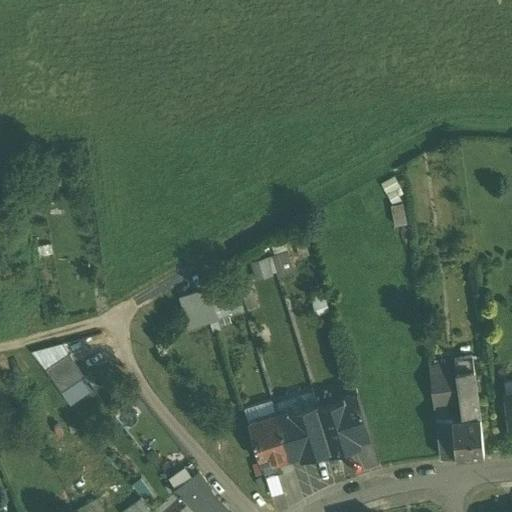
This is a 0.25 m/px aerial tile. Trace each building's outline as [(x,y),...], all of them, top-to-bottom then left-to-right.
[(298,257),(308,253),(304,241),(294,244),(298,257)] [(271,255),(278,277),(293,271),(287,250),(271,255)] [(266,258),(252,262),(257,278),(271,273),(266,258)] [(222,285),(209,289),(217,318),(244,311),(239,294),(227,298),(222,285)] [(184,312),(189,326),(217,318),(209,289),(190,295),(193,309),(184,312)] [(243,292),(247,307),(258,303),(253,289),(243,292)] [(311,296),(317,315),(328,311),(322,292),(311,296)] [(61,342),(30,350),(45,368),(69,352),(61,342)] [(69,352),(45,368),(61,392),(85,376),(69,352)] [(472,356),(460,358),(460,361),(461,371),(474,369),(472,356)] [(460,361),(429,366),(430,376),(461,371),(460,361)] [(461,371),(430,376),(432,389),(444,387),(458,384),(476,381),(474,369),(461,371)] [(85,376),(61,392),(69,401),(92,385),(85,376)] [(511,378),(503,380),(505,393),(511,391),(511,378)] [(476,381),(458,384),(462,416),(452,417),(456,455),(484,453),(476,381)] [(444,387),(432,389),(433,403),(447,405),(444,387)] [(357,392),(343,397),(344,401),(347,400),(358,438),(370,435),(357,392)] [(319,408),(318,409),(330,447),(329,447),(331,451),(359,442),(358,438),(347,400),(344,401),(319,408)] [(291,413),(289,414),(301,452),(302,455),(329,447),(330,447),(318,409),(319,408),(318,405),(291,413)] [(301,452),(289,414),(291,413),(290,409),(276,413),(276,415),(289,455),(301,452)] [(276,415),(249,423),(261,460),(271,457),(272,460),(274,460),(289,455),(276,415)] [(452,417),(435,418),(440,456),(456,455),(452,417)] [(241,454),(235,460),(241,466),(247,461),(241,454)] [(271,457),(261,460),(266,476),(277,472),(274,460),(272,460),(271,457)] [(185,466),(169,478),(176,488),(193,476),(185,466)] [(204,478),(199,472),(193,476),(176,488),(175,489),(179,493),(178,494),(180,496),(181,495),(194,509),(196,511),(214,511),(223,504),(214,494),(204,478)] [(77,509),(93,499),(81,479),(65,487),(77,509)] [(98,511),(102,509),(95,498),(93,499),(77,509),(78,511),(98,511)] [(141,498),(122,510),(123,511),(146,511),(150,510),(141,498)]
